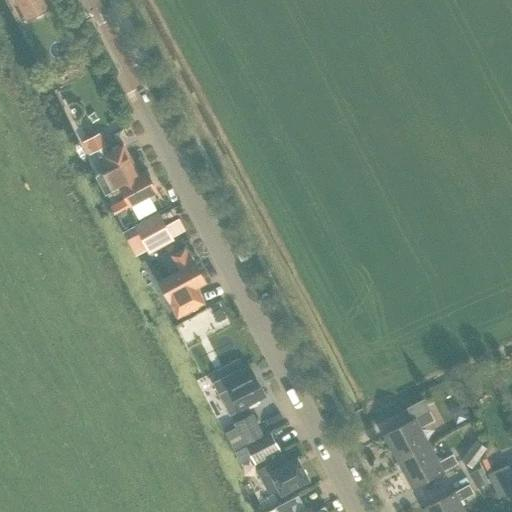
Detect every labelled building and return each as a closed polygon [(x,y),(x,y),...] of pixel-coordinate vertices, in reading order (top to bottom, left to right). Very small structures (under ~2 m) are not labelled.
[(15,0),(27,20),(48,9),(43,0),(15,0)] [(107,146),(99,132),(82,141),(89,155),(107,146)] [(123,144),(103,155),(110,169),(106,172),(114,188),(119,186),(130,206),(157,191),(146,171),(137,176),(121,146),(124,145),(123,144)] [(171,237),(157,212),(135,224),(148,249),(171,237)] [(185,248),(172,255),(180,269),(158,281),(177,318),(206,303),(198,286),(205,282),(195,262),(192,263),(185,248)] [(220,307),(213,311),(218,321),(225,318),(220,307)] [(210,329),(200,311),(186,319),(196,337),(210,329)] [(244,380),(238,370),(213,383),(230,414),(265,396),(254,375),(244,380)] [(399,461),(429,444),(421,428),(435,420),(430,411),(423,398),(406,408),(412,420),(385,434),(399,461)] [(467,420),(460,406),(449,411),(457,425),(467,420)] [(263,434),(262,433),(252,413),(234,422),(245,444),(263,434)] [(271,432),(246,445),(255,463),(280,450),(271,432)] [(487,449),(476,440),(461,460),(472,468),(487,449)] [(429,444),(399,461),(413,487),(458,463),(453,453),(438,461),(429,444)] [(308,480),(297,459),(271,472),(267,465),(257,471),(268,492),(278,487),(282,494),(308,480)] [(511,472),(508,464),(488,474),(498,497),(510,492),(511,495),(511,472)] [(426,511),(465,511),(460,501),(474,493),(469,484),(424,508),(426,511)] [(315,511),(313,511),(311,507),(306,510),(298,496),(275,508),(277,511),(327,511),(325,507),(315,511)]
